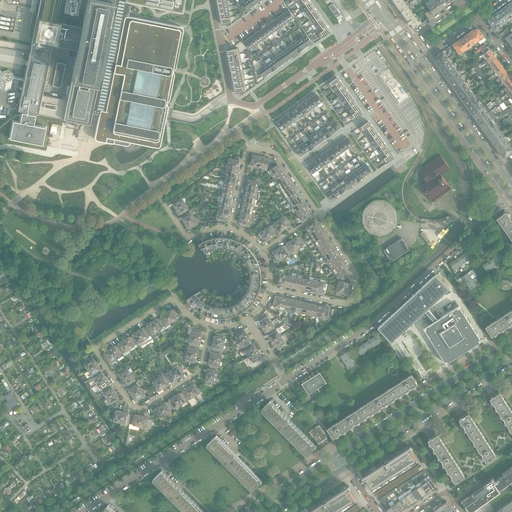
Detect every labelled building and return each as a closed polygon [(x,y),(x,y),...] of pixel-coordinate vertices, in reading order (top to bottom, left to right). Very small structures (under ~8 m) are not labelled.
[(34,0),(32,12),(27,38),(32,39),(24,78),(13,75),(13,74),(8,69),(2,72),(0,69),(0,90),(4,89),(6,83),(12,80),(12,79),(23,81),(18,110),(26,112),(26,113),(21,112),(19,122),(13,121),(9,139),(42,145),(46,128),(33,125),(35,115),(27,114),(28,112),(83,123),(82,129),(66,126),(62,150),(74,152),(78,132),(84,133),(86,124),(89,125),(92,114),(96,115),(91,136),(91,137),(91,138),(92,138),(92,139),(93,139),(113,143),(121,145),(126,146),(127,146),(128,146),(128,145),(129,145),(129,144),(130,142),(145,145),(151,146),(156,147),(157,147),(158,147),(159,146),(159,145),(167,109),(167,107),(167,106),(167,105),(167,104),(166,104),(165,104),(165,102),(166,102),(167,101),(168,101),(169,100),(169,99),(170,97),(169,97),(173,78),(174,75),(174,74),(174,73),(173,73),(172,72),(171,72),(172,70),(173,70),(174,70),(174,69),(175,68),(175,67),(176,65),(175,65),(182,30),(182,29),(182,28),(181,27),(180,27),(128,16),(129,8),(130,8),(130,9),(130,10),(131,10),(131,11),(132,11),(133,12),(134,12),(135,13),(137,13),(138,13),(138,12),(138,11),(139,10),(138,9),(138,8),(137,8),(136,7),(135,7),(134,6),(133,6),(132,6),(131,6),(130,6),(131,2),(179,11),(181,0),(34,0)] [(247,0),(244,0),(242,2),(248,10),(253,6),(247,0)] [(412,11),(407,4),(403,0),(401,0),(395,5),(404,17),(412,11)] [(431,17),(448,5),(447,4),(444,0),(431,0),(427,3),(426,3),(426,4),(427,7),(429,9),(427,11),(431,17)] [(301,6),(300,7),(303,11),(304,11),(312,5),(309,1),(301,6)] [(511,16),(511,2),(500,10),(507,20),(511,16)] [(339,11),(333,4),(329,7),(334,15),(339,11)] [(312,5),(304,11),(307,15),(315,9),(312,5)] [(288,9),(284,13),(289,21),(294,17),(288,9)] [(315,9),(307,15),(310,19),(318,14),(315,9)] [(507,20),(500,10),(489,18),(489,19),(488,21),(489,21),(489,22),(495,30),(498,28),(498,27),(500,26),(503,30),(505,29),(504,26),(503,23),(507,20)] [(419,21),(416,17),(412,11),(404,17),(408,22),(407,23),(409,25),(410,24),(413,28),(416,27),(422,23),(420,20),(419,21)] [(284,13),(279,16),(285,24),(289,21),(284,13)] [(310,19),(308,21),(311,25),(313,24),(321,18),(318,14),(310,19)] [(279,16),(275,19),(281,27),(285,24),(279,16)] [(321,18),(313,24),(317,28),(324,22),(321,18)] [(275,19),(271,22),(276,30),(281,27),(275,19)] [(271,22),(266,25),(272,33),(276,30),(271,22)] [(324,22),(317,28),(320,32),(327,27),(324,22)] [(266,25),(262,28),(267,36),(272,33),(266,25)] [(320,32),(318,34),(321,38),(331,31),(327,27),(320,32)] [(262,28),(257,32),(263,40),(267,36),(262,28)] [(484,37),(479,30),(476,28),(475,30),(474,29),(465,36),(472,45),(481,38),(482,39),(484,37)] [(257,32),(253,35),(259,43),(263,40),(257,32)] [(253,35),(249,38),(254,46),(259,43),(253,35)] [(306,35),(302,38),(307,46),(312,43),(306,35)] [(472,45),(465,36),(452,45),(459,54),(472,45)] [(249,38),(244,41),(250,49),(254,46),(249,38)] [(302,38),(298,41),(303,49),(307,46),(302,38)] [(298,41),(293,44),(299,52),(303,49),(298,41)] [(293,44),(289,48),(294,55),(299,52),(293,44)] [(289,48),(284,51),(290,58),(294,55),(289,48)] [(486,59),(493,54),(493,53),(491,51),(491,52),(489,49),(485,53),(483,55),(486,59)] [(284,51),(280,54),(285,62),(290,58),(284,51)] [(447,59),(444,55),(445,54),(443,51),(437,56),(436,57),(435,59),(436,61),(435,62),(436,62),(436,63),(442,72),(452,65),(449,61),(450,60),(448,58),(447,59)] [(280,54),(276,57),(281,65),(285,62),(280,54)] [(489,64),(496,58),(495,56),(493,54),(486,59),(489,64)] [(276,57),(271,60),(277,68),(281,65),(276,57)] [(493,68),(500,63),(499,63),(500,62),(498,60),(498,61),(496,58),(489,64),(487,65),(489,67),(491,66),(493,68)] [(271,60),(267,63),(272,71),(277,68),(271,60)] [(267,63),(262,66),(268,74),(272,71),(267,63)] [(496,73),(503,67),(502,65),(501,65),(500,63),(493,68),(496,73)] [(458,73),(457,70),(455,68),(454,69),(452,65),(442,72),(451,84),(460,77),(458,73)] [(262,66),(258,70),(263,77),(268,74),(262,66)] [(500,77),(506,72),(506,71),(505,70),(503,67),(496,73),(500,77)] [(503,82),(510,77),(510,76),(509,74),(508,74),(506,72),(500,77),(503,82)] [(336,77),(327,84),(330,89),(340,82),(336,77)] [(467,85),(465,82),(464,80),(463,81),(460,77),(451,84),(459,96),(469,89),(466,85),(467,85)] [(506,86),(511,82),(511,78),(511,79),(510,77),(503,82),(506,86)] [(340,82),(330,89),(333,94),(335,92),(343,87),(340,82)] [(343,87),(335,92),(338,96),(346,91),(343,87)] [(476,97),(474,95),(473,92),(472,93),(469,89),(459,96),(468,108),(478,101),(475,97),(476,97)] [(338,96),(336,98),(339,102),(349,95),(346,91),(338,96)] [(316,94),(311,97),(317,105),(321,102),(320,99),(318,96),(318,97),(316,94)] [(349,95),(339,102),(343,107),(345,105),(353,100),(349,95)] [(311,97),(307,100),(312,108),(317,105),(311,97)] [(307,100),(302,104),(309,113),(314,110),(312,108),(307,100)] [(353,100),(345,105),(348,110),(356,104),(353,100)] [(490,111),(487,107),(489,106),(488,104),(487,104),(484,106),(483,107),(479,101),(478,101),(468,108),(477,120),(487,113),(490,111)] [(302,104),(298,107),(304,115),(305,116),(309,113),(302,104)] [(348,110),(346,111),(349,116),(359,109),(356,104),(348,110)] [(298,107),(294,110),(299,118),(300,119),(304,115),(298,107)] [(359,109),(349,116),(353,121),(355,119),(363,114),(359,109)] [(294,110),(289,113),(295,121),(296,123),(301,120),(300,119),(299,118),(294,110)] [(289,113),(285,116),(291,124),(295,121),(289,113)] [(496,125),(492,119),(487,113),(477,120),(486,133),(496,125)] [(285,116),(281,119),(286,127),(291,124),(285,116)] [(333,118),(329,122),(336,131),(340,128),(338,126),(339,125),(337,122),(337,123),(335,120),(333,118)] [(281,119),(276,123),(278,125),(277,126),(279,128),(280,128),(282,131),(287,128),(286,127),(281,119)] [(360,127),(358,128),(361,133),(362,132),(363,131),(371,126),(368,121),(360,127)] [(329,122),(324,125),(331,135),(336,131),(329,122)] [(324,125),(320,128),(327,138),(331,135),(324,125)] [(505,137),(500,131),(496,125),(486,133),(494,145),(505,137)] [(363,131),(362,132),(366,137),(375,130),(371,126),(363,131)] [(320,128),(316,131),(323,141),(327,138),(320,128)] [(375,130),(366,137),(369,141),(378,135),(375,130)] [(316,131),(311,134),(313,136),(318,144),(323,141),(316,131)] [(378,135),(369,141),(372,146),(381,140),(378,135)] [(313,136),(308,139),(314,147),(318,144),(313,136)] [(347,137),(342,141),(348,148),(353,145),(351,143),(351,142),(349,139),(349,140),(347,137)] [(511,146),(511,147),(509,144),(505,137),(494,145),(503,157),(505,158),(511,151),(511,146)] [(308,139),(304,142),(309,150),(314,147),(308,139)] [(372,146),(371,147),(374,151),(376,149),(384,144),(381,140),(372,146)] [(303,141),(299,145),(299,146),(305,153),(309,150),(304,142),(303,141)] [(342,141),(338,144),(344,152),(348,148),(342,141)] [(338,144),(334,147),(339,155),(344,152),(338,144)] [(384,144),(376,149),(380,154),(387,148),(384,144)] [(299,146),(295,149),(297,151),(296,152),(298,155),(299,154),(300,157),(305,153),(299,146)] [(334,147),(329,150),(335,158),(339,155),(334,147)] [(380,154),(378,155),(381,160),(383,159),(391,153),(387,148),(380,154)] [(329,150),(325,153),(331,162),(332,163),(336,160),(335,158),(329,150)] [(325,153),(320,156),(326,164),(327,165),(331,162),(325,153)] [(391,153),(383,159),(386,163),(394,157),(391,153)] [(256,169),(259,157),(253,155),(253,156),(250,155),(248,165),(255,166),(254,169),(256,169)] [(442,175),(450,169),(440,155),(429,163),(418,171),(426,182),(421,186),(425,192),(427,195),(431,199),(449,186),(447,183),(446,182),(443,177),(443,176),(442,175)] [(320,156),(316,159),(322,167),(323,169),(327,166),(327,165),(326,164),(320,156)] [(238,167),(239,161),(239,158),(234,157),(233,160),(229,159),(228,163),(226,162),(225,164),(228,165),(238,167)] [(268,169),(274,161),(269,159),(264,158),(262,168),(261,171),(263,171),(263,168),(268,169)] [(316,159),(312,163),(317,170),(322,167),(316,159)] [(281,169),(280,168),(278,165),(274,161),(268,169),(271,173),(269,175),(270,176),(272,175),(276,173),(281,169)] [(311,162),(307,166),(312,174),(317,170),(311,162)] [(366,164),(361,167),(367,175),(371,172),(370,169),(370,168),(368,166),(366,164)] [(360,165),(355,168),(362,178),(367,175),(361,167),(360,165)] [(355,168),(351,171),(358,181),(362,178),(355,168)] [(236,177),(237,173),(237,172),(224,169),(224,171),(227,171),(226,175),(236,177)] [(273,181),(284,174),(281,169),(276,173),(272,175),(274,178),(272,180),(273,181)] [(351,171),(347,174),(348,176),(354,184),(358,181),(351,171)] [(278,184),(287,178),(284,174),(273,181),(273,182),(276,181),(278,184)] [(348,176),(344,180),(349,187),(354,184),(348,176)] [(258,186),(259,179),(250,177),(249,180),(248,180),(247,185),(260,188),(260,187),(258,186)] [(278,190),(289,183),(287,178),(278,184),(280,187),(278,189),(278,190)] [(233,188),(234,184),(235,183),(222,180),(221,181),(224,182),(224,186),(233,188)] [(344,180),(339,183),(345,191),(349,187),(344,180)] [(338,181),(333,184),(340,194),(345,191),(339,183),(338,181)] [(284,193),(292,187),(289,183),(278,190),(279,191),(282,190),(284,193)] [(488,183),(483,186),(487,192),(492,189),(488,183)] [(333,184),(329,187),(336,197),(340,194),(333,184)] [(284,199),(295,192),(292,187),(284,193),(286,196),(283,198),(284,199)] [(329,187),(324,190),(326,192),(328,195),(327,195),(329,198),(330,198),(331,200),(336,197),(329,187)] [(231,198),(232,194),(232,193),(219,190),(218,196),(231,198)] [(255,196),(256,193),(246,191),(245,196),(258,199),(258,197),(255,196)] [(290,202),(298,197),(295,192),(284,199),(285,200),(288,199),(290,202)] [(186,203),(185,202),(186,200),(185,198),(183,198),(182,199),(180,196),(172,201),(174,204),(173,204),(176,209),(186,203)] [(230,204),(231,198),(218,196),(217,201),(230,204)] [(290,208),(301,201),(298,197),(290,202),(292,205),(289,207),(290,208)] [(377,200),(370,203),(365,207),(361,214),(361,221),(363,228),(368,234),(374,237),(381,238),(388,235),(394,231),(397,224),(398,217),(396,210),(391,204),(384,201),(377,200)] [(229,209),(230,205),(230,204),(217,201),(217,202),(220,203),(219,207),(229,209)] [(253,207),(254,203),(244,201),(243,206),(256,209),(256,208),(253,207)] [(296,211),(304,206),(301,201),(290,208),(291,210),(294,208),(296,211)] [(189,211),(185,205),(186,204),(186,203),(176,209),(179,214),(180,213),(181,216),(189,211)] [(296,217),(307,210),(304,206),(296,211),(298,214),(295,216),(296,217)] [(311,218),(310,215),(307,210),(296,217),(297,219),(299,217),(303,223),(311,218)] [(195,217),(194,216),(193,217),(189,211),(181,216),(183,218),(182,218),(185,223),(195,217)] [(227,220),(227,215),(228,214),(215,211),(215,213),(218,214),(216,221),(225,223),(226,220),(227,220)] [(251,218),(251,214),(242,212),(240,217),(253,220),(254,218),(251,218)] [(511,228),(511,220),(510,218),(506,212),(503,214),(501,215),(501,216),(497,218),(506,232),(511,228)] [(292,223),(286,215),(280,219),(280,218),(279,219),(285,229),(289,226),(289,225),(292,223)] [(198,225),(194,219),(195,218),(195,217),(185,223),(188,228),(189,228),(190,230),(198,225)] [(248,228),(250,221),(253,221),(253,220),(240,217),(239,222),(240,223),(239,226),(248,228)] [(285,229),(279,219),(278,220),(278,221),(272,225),(273,226),(277,233),(280,231),(280,232),(285,229)] [(307,234),(318,227),(315,223),(314,223),(313,220),(305,225),(309,231),(306,233),(307,234)] [(277,233),(273,226),(272,225),(266,229),(265,228),(264,228),(271,238),(275,235),(275,234),(277,233)] [(312,237),(321,232),(318,227),(307,234),(308,236),(310,234),(312,237)] [(271,238),(264,228),(263,229),(264,230),(258,234),(263,242),(266,240),(266,241),(271,238)] [(313,243),(324,236),(321,232),(312,237),(314,240),(312,242),(313,243)] [(306,246),(300,236),(297,237),(292,240),(298,249),(299,249),(300,251),(306,246)] [(318,246),(327,241),(324,236),(313,243),(314,245),(316,243),(318,246)] [(484,243),(480,237),(473,241),(476,246),(475,246),(477,248),(478,248),(484,243)] [(213,248),(210,238),(206,239),(207,240),(204,241),(209,252),(210,251),(209,250),(213,248)] [(232,249),(236,239),(232,238),(231,239),(229,239),(227,250),(228,250),(228,248),(232,249)] [(391,262),(409,250),(409,249),(408,249),(404,243),(405,243),(404,242),(404,243),(401,239),(402,238),(401,238),(383,250),(384,250),(387,254),(386,254),(386,255),(387,254),(391,261),(391,262)] [(235,253),(241,243),(239,242),(239,241),(236,239),(232,249),(235,251),(234,253),(235,253)] [(298,249),(292,240),(287,243),(288,244),(285,245),(290,253),(296,249),(297,250),(298,249)] [(209,252),(204,241),(202,242),(201,241),(198,243),(204,252),(207,250),(208,252),(209,252)] [(319,253),(330,245),(327,241),(318,246),(320,250),(318,251),(319,253)] [(240,254),(247,246),(244,243),(243,244),(241,243),(235,253),(236,254),(237,252),(240,254)] [(488,249),(484,243),(478,248),(481,252),(480,252),(481,254),(482,254),(488,249)] [(290,253),(285,245),(283,247),(283,246),(278,249),(284,259),(285,258),(284,257),(290,253)] [(324,255),(333,250),(330,245),(319,253),(320,254),(322,252),(324,255)] [(242,259),(251,251),(249,249),(250,248),(247,246),(240,254),(243,257),(241,258),(242,259)] [(284,259),(278,249),(273,252),(273,253),(271,254),(276,262),(282,258),(283,259),(284,259)] [(325,262),(336,255),(333,250),(324,255),(326,259),(324,260),(325,262)] [(246,261),(255,255),(253,252),(252,253),(251,251),(242,259),(243,259),(244,258),(246,261)] [(472,257),(468,251),(464,254),(463,253),(461,255),(462,255),(466,262),(472,257)] [(505,259),(501,253),(496,256),(496,255),(494,256),(494,257),(499,263),(505,259)] [(257,262),(256,260),(258,259),(255,255),(246,261),(248,265),(247,266),(257,262)] [(330,265),(338,259),(336,255),(325,262),(325,263),(328,261),(330,265)] [(466,262),(462,255),(458,258),(457,257),(455,259),(456,260),(460,266),(466,262)] [(499,263),(494,257),(490,260),(490,259),(488,261),(488,262),(493,268),(499,263)] [(330,271),(341,264),(338,259),(330,265),(332,268),(329,269),(330,271)] [(460,266),(456,260),(452,263),(451,262),(449,263),(450,264),(454,270),(460,266)] [(261,267),(260,264),(258,264),(257,262),(247,266),(247,267),(249,266),(250,270),(261,267)] [(493,268),(488,262),(484,264),(482,265),(482,266),(487,272),(493,268)] [(336,274),(344,268),(341,264),(330,271),(331,272),(334,270),(336,274)] [(350,277),(347,273),(344,268),(336,274),(333,275),(334,277),(337,275),(340,279),(350,277)] [(284,285),(287,272),(286,272),(285,275),(278,273),(276,283),(279,283),(279,284),(284,285)] [(295,287),(298,275),(292,273),(292,276),(290,286),(295,287)] [(472,279),(468,273),(461,277),(464,282),(465,284),(466,284),(472,279)] [(481,340),(467,319),(459,306),(459,305),(458,306),(441,317),(437,313),(437,312),(435,309),(434,310),(431,306),(449,289),(435,274),(378,328),(391,343),(419,317),(430,324),(424,328),(423,328),(424,329),(446,363),(446,364),(446,363),(470,348),(471,348),(474,346),(474,345),(480,341),(481,341),(481,340)] [(305,290),(308,277),(307,277),(306,279),(302,279),(300,289),(305,290)] [(348,288),(349,283),(350,278),(350,277),(340,279),(338,285),(335,284),(335,286),(348,288)] [(316,292),(319,279),(317,279),(316,282),(313,281),(311,291),(316,292)] [(328,284),(327,284),(320,282),(320,279),(319,279),(316,292),(321,293),(322,293),(326,293),(328,284)] [(476,285),(472,279),(466,284),(469,288),(468,288),(469,290),(470,290),(476,285)] [(259,289),(260,286),(249,284),(248,285),(250,285),(249,289),(259,293),(261,289),(259,289)] [(347,294),(348,289),(348,288),(335,286),(335,287),(338,288),(336,295),(346,297),(346,294),(347,294)] [(258,297),(259,293),(249,289),(247,292),(246,292),(245,292),(255,298),(257,296),(258,297)] [(254,300),(255,298),(245,292),(245,293),(246,294),(244,297),(253,304),(255,301),(254,300)] [(191,305),(199,297),(199,296),(197,298),(195,294),(186,300),(188,304),(189,303),(191,305)] [(194,310),(201,302),(198,299),(200,298),(199,297),(191,305),(192,307),(191,308),(194,310)] [(253,304),(244,297),(242,300),(240,299),(247,308),(249,306),(250,307),(253,304)] [(279,311),(282,298),(276,297),(273,297),(271,306),(278,307),(277,310),(279,311)] [(285,309),(287,299),(282,298),(279,311),(280,311),(281,308),(285,309)] [(247,308),(240,299),(239,300),(240,301),(237,304),(243,313),(246,311),(246,310),(247,308)] [(295,311),(297,301),(292,300),(289,313),(291,313),(292,310),(295,311)] [(200,313),(206,303),(205,302),(204,304),(201,302),(194,310),(197,313),(198,312),(200,313)] [(306,313),(308,304),(303,302),(300,315),(301,316),(302,313),(306,313)] [(206,317),(210,306),(206,305),(207,303),(206,303),(200,313),(202,314),(202,315),(206,317)] [(237,315),(232,304),(231,305),(232,306),(228,308),(231,318),(235,317),(235,316),(237,315)] [(243,313),(237,304),(234,306),(233,304),(232,304),(237,315),(239,314),(240,315),(243,313)] [(316,316),(318,306),(313,305),(310,317),(312,318),(313,315),(316,316)] [(212,317),(214,306),(213,308),(210,306),(206,317),(209,318),(210,317),(212,317)] [(331,314),(332,309),(329,309),(329,308),(324,307),(321,320),(323,320),(323,317),(327,318),(328,314),(331,314)] [(179,317),(176,313),(174,309),(171,310),(166,313),(172,323),(173,322),(173,321),(179,317)] [(511,323),(511,309),(499,318),(506,327),(511,323)] [(172,323),(166,313),(161,316),(162,317),(159,318),(166,329),(171,326),(169,323),(170,322),(171,323),(172,323)] [(272,321),(271,320),(270,321),(266,314),(258,319),(260,322),(259,322),(262,327),(272,321)] [(166,329),(159,318),(157,320),(157,319),(152,322),(157,331),(160,329),(162,332),(166,329)] [(506,327),(499,318),(485,327),(488,331),(489,334),(489,333),(492,337),(506,327)] [(275,329),(271,323),(272,322),(272,321),(262,327),(265,332),(266,331),(267,334),(275,329)] [(160,334),(157,331),(152,322),(147,325),(148,326),(145,327),(152,338),(155,337),(155,338),(160,334)] [(152,338),(145,327),(143,329),(143,328),(138,331),(146,344),(151,340),(150,340),(152,338)] [(200,339),(202,333),(201,333),(202,330),(192,328),(191,336),(190,335),(189,336),(200,339)] [(248,336),(247,335),(245,331),(244,332),(243,329),(235,334),(239,341),(238,341),(238,342),(248,336)] [(281,335),(280,334),(279,335),(275,329),(267,334),(269,336),(268,336),(271,341),(281,335)] [(146,344),(138,331),(133,334),(133,335),(131,336),(136,344),(138,347),(140,345),(141,347),(146,344)] [(224,343),(225,335),(216,333),(215,336),(214,342),(225,344),(225,343),(224,343)] [(285,343),(280,337),(281,336),(281,335),(271,341),(274,346),(275,346),(277,348),(285,343)] [(136,344),(131,336),(129,338),(128,337),(124,340),(130,350),(131,349),(130,348),(136,344)] [(199,344),(200,340),(200,339),(189,336),(189,338),(190,338),(189,345),(198,347),(199,344)] [(252,344),(251,341),(248,336),(238,342),(239,343),(240,343),(244,349),(252,344)] [(379,343),(378,341),(380,340),(378,337),(376,338),(375,337),(371,339),(370,338),(368,340),(369,341),(373,347),(379,343)] [(130,350),(124,340),(119,343),(119,344),(117,345),(122,353),(128,349),(129,350),(130,350)] [(373,347),(369,341),(364,343),(364,342),(362,344),(362,345),(367,351),(373,347)] [(222,352),(223,345),(224,345),(225,344),(214,342),(212,347),(213,347),(212,350),(222,352)] [(257,350),(256,349),(254,346),(253,346),(252,344),(244,349),(248,355),(247,355),(248,356),(257,350)] [(122,353),(117,345),(115,347),(114,346),(110,349),(116,359),(116,360),(123,356),(122,353)] [(197,355),(198,350),(198,347),(189,345),(187,352),(186,352),(186,353),(197,355)] [(367,351),(362,345),(358,347),(358,346),(356,348),(356,349),(360,355),(367,351)] [(116,359),(110,349),(105,352),(105,353),(103,355),(108,363),(114,359),(115,360),(116,359)] [(220,359),(222,352),(212,350),(212,353),(211,353),(210,358),(221,361),(221,359),(220,359)] [(261,358),(260,355),(257,350),(248,356),(248,357),(249,357),(253,363),(261,358)] [(351,359),(346,352),(340,356),(343,361),(342,361),(343,363),(344,363),(351,359)] [(196,361),(197,356),(197,355),(186,353),(186,354),(187,354),(185,362),(194,364),(195,361),(196,361)] [(97,364),(96,363),(94,359),(93,360),(92,357),(84,362),(88,368),(87,369),(87,370),(97,364)] [(218,368),(220,361),(221,362),(221,361),(210,358),(209,364),(209,366),(218,368)] [(355,365),(351,359),(344,363),(347,367),(346,367),(347,370),(355,365)] [(101,371),(99,369),(100,369),(97,364),(87,370),(88,371),(89,370),(93,377),(101,371)] [(184,373),(179,365),(173,369),(172,368),(171,369),(178,378),(182,375),(184,373)] [(217,376),(218,368),(209,366),(208,369),(207,375),(218,377),(218,376),(217,376)] [(132,373),(131,372),(130,373),(126,367),(118,372),(120,374),(119,375),(122,379),(132,373)] [(178,378),(171,369),(170,369),(171,370),(165,374),(170,382),(172,381),(173,381),(178,378)] [(106,378),(105,377),(103,373),(102,374),(101,371),(93,377),(97,383),(96,383),(96,384),(106,378)] [(326,390),(323,385),(326,383),(320,372),(319,372),(302,384),(301,384),(308,394),(304,397),(308,403),(321,395),(320,394),(326,390)] [(135,381),(131,375),(132,374),(132,373),(122,379),(125,384),(126,384),(127,386),(135,381)] [(170,382),(165,374),(164,375),(163,373),(157,376),(158,377),(157,378),(163,387),(168,384),(170,382)] [(215,385),(216,378),(217,378),(218,377),(207,375),(205,380),(206,380),(205,383),(215,385)] [(418,384),(415,381),(416,381),(414,379),(411,375),(397,384),(403,393),(418,384)] [(110,386),(108,383),(109,383),(106,378),(96,384),(97,385),(98,385),(102,391),(110,386)] [(163,387),(157,378),(156,378),(157,379),(151,384),(156,391),(158,390),(159,390),(163,387)] [(142,389),(141,388),(140,388),(136,382),(128,387),(130,390),(129,390),(132,395),(142,389)] [(201,391),(196,383),(194,385),(193,384),(189,387),(195,397),(196,396),(195,395),(201,391)] [(403,393),(397,384),(383,393),(389,402),(403,393)] [(115,392),(114,391),(112,388),(111,388),(110,386),(102,391),(106,397),(105,397),(105,398),(115,392)] [(195,397),(189,387),(184,390),(184,391),(182,392),(187,400),(193,396),(194,397),(195,397)] [(145,397),(141,390),(142,390),(142,389),(132,395),(135,400),(136,399),(137,402),(145,397)] [(19,405),(16,401),(11,392),(4,396),(7,401),(3,404),(8,412),(19,405)] [(119,400),(118,397),(115,392),(105,398),(106,399),(107,399),(111,405),(119,400)] [(187,400),(182,392),(180,394),(179,393),(174,396),(181,406),(182,405),(181,404),(187,400)] [(389,402),(383,393),(369,402),(375,411),(389,402)] [(509,407),(507,405),(499,393),(490,399),(499,413),(509,407)] [(181,406),(174,396),(170,399),(170,400),(168,401),(173,409),(179,405),(180,406),(181,406)] [(271,400),(270,401),(261,410),(306,455),(316,445),(271,400)] [(173,409),(168,401),(165,403),(165,402),(160,405),(166,415),(168,414),(167,413),(173,409)] [(375,411),(369,402),(355,411),(361,420),(375,411)] [(166,415),(160,405),(156,408),(156,409),(153,411),(159,419),(165,415),(165,416),(166,415)] [(511,424),(511,411),(509,407),(499,413),(508,427),(511,424)] [(120,423),(122,412),(117,411),(114,411),(112,420),(119,422),(119,423),(120,423)] [(361,420),(355,411),(341,420),(347,429),(361,420)] [(129,424),(131,414),(128,414),(128,413),(122,412),(120,423),(121,423),(121,422),(129,424)] [(478,428),(476,426),(468,413),(459,419),(468,434),(478,428)] [(139,427),(141,416),(136,415),(136,416),(133,415),(131,424),(138,426),(138,427),(139,427)] [(149,419),(150,419),(147,418),(147,417),(141,416),(139,427),(140,427),(140,426),(147,428),(151,429),(151,426),(152,426),(153,425),(153,424),(153,423),(152,423),(153,420),(149,419)] [(347,429),(341,420),(327,429),(330,433),(331,435),(333,438),(347,429)] [(327,438),(321,429),(320,427),(311,433),(317,444),(321,442),(320,441),(320,440),(321,440),(322,439),(323,438),(324,440),(327,438)] [(487,442),(485,440),(478,428),(468,434),(477,448),(487,442)] [(447,448),(445,447),(437,434),(428,440),(437,455),(447,448)] [(262,481),(217,435),(207,445),(252,490),(262,481)] [(46,442),(49,447),(55,444),(52,439),(46,442)] [(496,456),(491,448),(487,442),(477,448),(486,462),(489,460),(492,459),(491,458),(496,456)] [(372,489),(416,460),(410,450),(412,449),(410,446),(409,448),(408,448),(402,452),(396,456),(395,456),(390,460),(383,464),(382,464),(377,468),(371,472),(370,472),(365,476),(364,476),(362,478),(363,480),(365,479),(371,488),(372,489)] [(455,462),(454,461),(447,448),(437,455),(446,469),(455,462)] [(465,477),(460,469),(455,462),(446,469),(455,483),(458,481),(461,479),(460,479),(465,477)] [(468,495),(461,500),(462,501),(465,506),(468,511),(471,511),(500,492),(500,491),(499,490),(510,482),(511,483),(511,484),(511,500),(511,501),(498,510),(495,511),(511,511),(511,467),(503,473),(504,475),(495,481),(492,477),(491,478),(491,479),(473,492),(472,493),(468,496),(468,495)] [(204,511),(162,470),(153,479),(185,511),(204,511)] [(436,487),(430,478),(425,482),(431,490),(436,487)] [(431,490),(425,482),(421,485),(427,493),(431,490)] [(427,493),(421,485),(417,488),(422,496),(427,493)] [(335,511),(355,499),(348,489),(350,488),(349,486),(347,487),(346,488),(340,491),(340,492),(334,495),(334,496),(328,499),(321,504),(315,508),(309,511),(308,511),(335,511)] [(422,496),(417,488),(412,491),(418,499),(422,496)] [(418,499),(412,491),(408,494),(414,502),(418,499)] [(414,502),(408,494),(403,497),(409,506),(414,502)] [(409,506),(403,497),(399,500),(405,509),(409,506)] [(405,509),(399,500),(395,504),(400,511),(405,509)] [(448,511),(452,509),(446,501),(442,505),(447,511),(448,511)]
